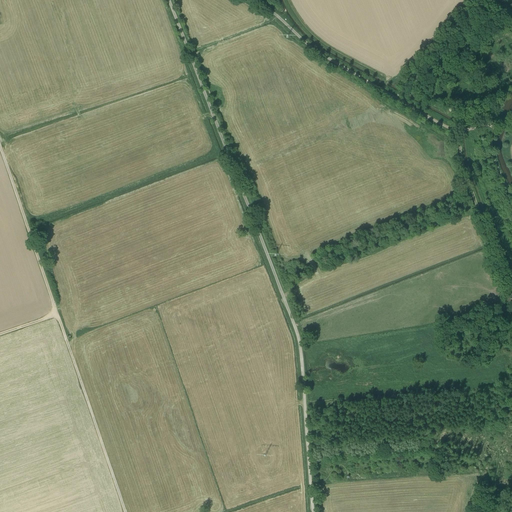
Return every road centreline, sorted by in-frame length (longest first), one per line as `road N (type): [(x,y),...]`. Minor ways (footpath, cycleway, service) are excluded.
road 1 (track): [(314,511),(300,341),(169,0)]
road 2 (track): [(126,511),(0,146)]
road 3 (track): [(253,0),(318,52),(456,130)]
road 4 (track): [(511,288),(495,261),(456,130)]
road 5 (track): [(381,90),(386,77),(313,35),(287,0)]
